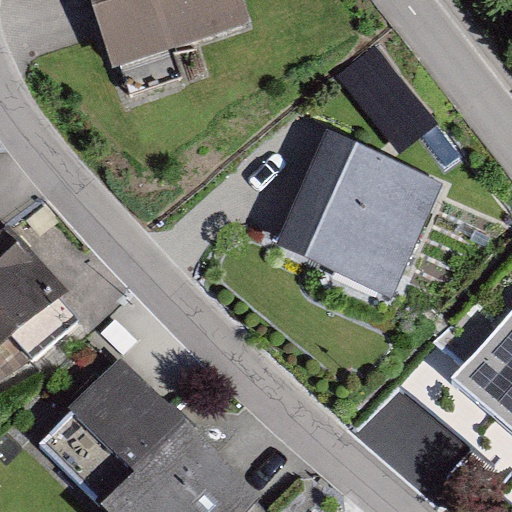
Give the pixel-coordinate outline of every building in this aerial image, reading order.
[(83,0),(107,70),(240,26),(231,0),(83,0)] [(385,48),(345,81),(407,157),(447,124),(385,48)] [(446,193),(323,138),(274,247),(397,302),(446,193)] [(0,332),(41,304),(0,246),(0,332)] [(511,314),(452,382),(511,435),(511,314)] [(238,511),(244,507),(115,368),(28,449),(86,511),(238,511)]
